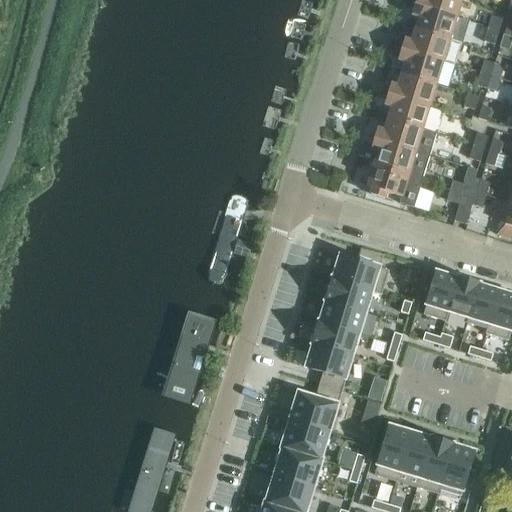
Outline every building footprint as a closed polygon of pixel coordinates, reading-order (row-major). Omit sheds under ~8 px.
[(417,0),(415,6),(457,18),(462,0),(424,0),(423,3),(417,0)] [(415,30),(450,41),(462,44),(468,22),(457,18),(415,6),(413,11),(420,13),(415,30)] [(493,18),(490,29),(499,32),(502,21),(493,18)] [(499,32),(490,29),(486,43),(495,46),(499,32)] [(403,45),(401,50),(443,63),(450,41),(415,30),(410,47),(403,45)] [(500,48),(509,51),(511,40),(511,37),(504,35),(500,48)] [(407,57),(402,75),(437,85),(443,63),(401,50),(400,55),(407,57)] [(484,61),(480,74),(491,77),(495,65),(484,61)] [(495,65),(491,77),(500,80),(504,67),(495,65)] [(476,86),(487,90),(491,77),(480,74),(476,86)] [(389,90),(388,95),(430,108),(437,85),(402,75),(396,92),(389,90)] [(491,77),(487,90),(496,92),(500,80),(491,77)] [(393,102),(388,120),(423,130),(430,108),(388,95),(386,100),(393,102)] [(468,95),(464,108),(475,111),(479,98),(468,95)] [(482,107),(478,119),(487,122),(491,109),(482,107)] [(376,135),(374,140),(429,157),(436,134),(423,130),(388,120),(383,137),(376,135)] [(477,134),(473,145),(484,149),(488,138),(477,134)] [(380,147),(374,164),(423,179),(429,157),(374,140),(373,145),(380,147)] [(493,140),(489,152),(498,155),(502,142),(493,140)] [(484,149),(473,145),(469,159),(480,163),(484,149)] [(498,155),(489,152),(485,165),(494,167),(498,155)] [(423,179),(374,164),(367,187),(373,189),(375,193),(374,196),(377,197),(377,198),(384,200),(385,199),(382,198),(384,192),(401,198),(399,204),(414,208),(423,179)] [(480,181),(478,190),(476,194),(486,196),(489,183),(480,181)] [(244,182),(217,271),(236,277),(263,188),(244,182)] [(450,193),(462,197),(465,186),(453,182),(450,193)] [(465,186),(462,197),(454,222),(466,226),(473,200),(474,201),(476,194),(478,190),(465,186)] [(482,209),(486,196),(476,194),(474,201),(473,206),(482,209)] [(511,203),(507,202),(497,236),(511,239),(511,203)] [(345,258),(338,279),(379,291),(386,270),(390,256),(367,249),(362,263),(345,258)] [(463,279),(443,273),(432,306),(453,312),(463,279)] [(338,279),(337,279),(330,301),(331,301),(372,313),(379,291),(338,279)] [(484,285),(463,279),(453,312),(473,318),(484,285)] [(505,291),(484,285),(473,318),(494,325),(505,291)] [(511,293),(505,291),(494,325),(511,330),(511,293)] [(372,313),(331,301),(324,323),(365,335),(372,313)] [(412,304),(404,301),(400,313),(408,315),(412,304)] [(200,319),(173,412),(193,418),(220,325),(200,319)] [(324,323),(323,322),(316,344),(317,344),(358,357),(365,335),(324,323)] [(445,335),(434,331),(431,339),(443,343),(445,335)] [(402,336),(394,333),(390,347),(398,349),(402,336)] [(457,338),(445,335),(443,343),(454,346),(457,338)] [(327,371),(323,385),(346,392),(351,378),(358,357),(317,344),(310,366),(327,371)] [(487,348),(475,344),(473,352),(484,355),(487,348)] [(390,347),(386,360),(394,363),(398,349),(390,347)] [(498,351),(487,348),(484,355),(496,359),(498,351)] [(372,375),(364,421),(379,424),(387,378),(372,375)] [(302,393),(293,420),(333,432),(342,405),(346,392),(323,385),(319,398),(302,393)] [(333,432),(293,420),(284,448),(285,448),(324,460),(333,432)] [(493,470),(511,475),(511,430),(506,429),(493,470)] [(412,438),(391,432),(380,465),(401,472),(412,438)] [(432,445),(412,438),(401,472),(422,478),(432,445)] [(169,442),(146,511),(167,511),(188,449),(169,442)] [(453,450),(433,444),(432,445),(422,478),(442,484),(453,451),(453,450)] [(324,460),(285,448),(276,475),(316,487),(325,460),(324,460)] [(474,457),(453,451),(442,484),(463,491),(474,457)] [(365,458),(357,455),(353,469),(361,471),(365,458)] [(361,471),(353,469),(349,482),(357,484),(361,471)] [(308,511),(316,487),(276,475),(267,503),(298,511),(308,511)] [(298,511),(267,503),(266,502),(263,511),(298,511)]
